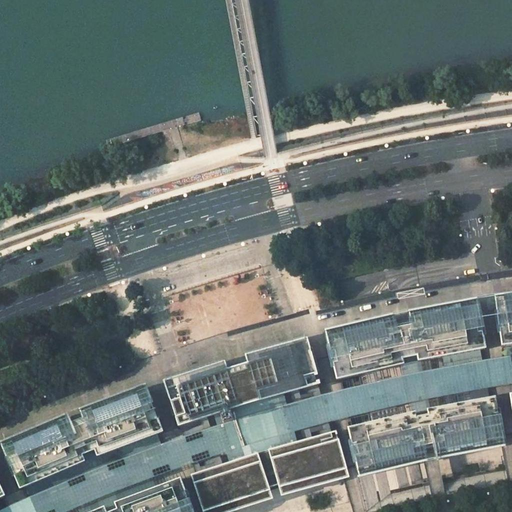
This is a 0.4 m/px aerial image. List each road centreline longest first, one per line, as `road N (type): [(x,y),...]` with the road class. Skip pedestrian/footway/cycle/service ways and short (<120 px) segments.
road 1 (primary): [(0,315),(258,224),(511,174)]
road 2 (primary): [(511,140),(278,185),(0,276)]
